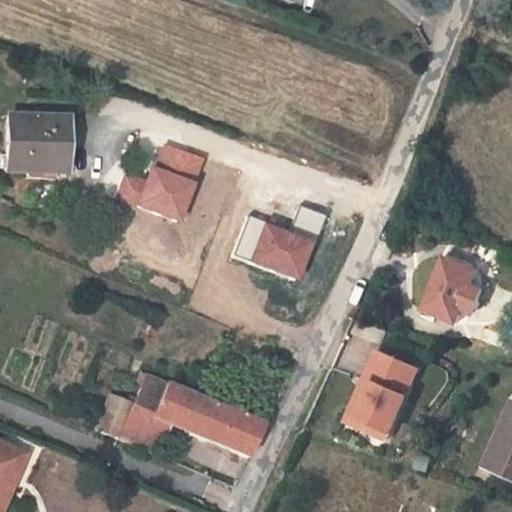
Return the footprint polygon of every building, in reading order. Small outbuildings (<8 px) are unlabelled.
[(62,173),(63,119),(6,118),(6,154),(6,167),(6,171),(26,172),(57,173),(62,173)] [(165,148),(155,173),(150,171),(145,184),(122,175),(113,198),(177,222),(200,161),(165,148)] [(0,204),(10,208),(12,202),(0,197),(0,204)] [(287,282),(302,249),(307,251),(321,221),(295,210),(281,240),(241,221),(226,254),(287,282)] [(472,285),(477,272),(444,258),(423,311),(455,323),(460,310),(472,315),(482,289),(472,285)] [(504,350),(509,339),(485,330),(480,342),(504,350)] [(365,377),(371,380),(353,415),(387,432),(419,370),(379,350),(365,377)] [(108,395),(93,431),(156,458),(169,427),(246,460),(261,426),(140,374),(136,383),(141,385),(132,406),(108,395)] [(371,380),(365,377),(344,418),(384,439),(387,432),(353,415),(371,380)] [(511,404),(485,467),(511,478),(511,404)] [(0,484),(0,479),(13,450),(0,445),(0,511),(1,511),(11,490),(0,484)] [(0,484),(11,490),(25,456),(13,450),(0,479),(0,484)]
